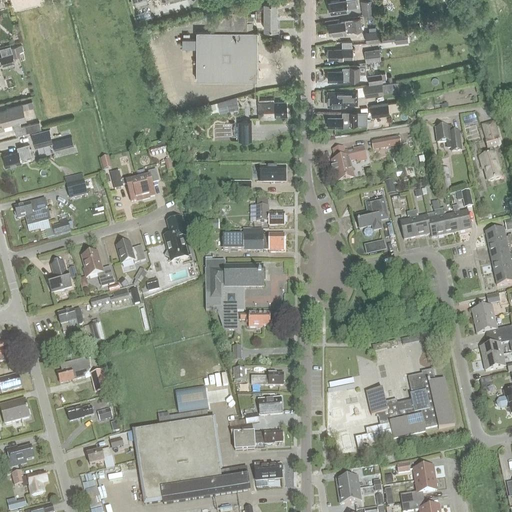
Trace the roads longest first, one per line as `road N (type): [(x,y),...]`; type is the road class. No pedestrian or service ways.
road 1 (residential): [(335,274),(436,254),(480,442)]
road 2 (tertiary): [(335,274),(304,146),(306,0)]
road 3 (tertiary): [(306,479),(307,321),(335,274)]
road 4 (residential): [(74,511),(21,313)]
road 5 (unknown): [(305,68),(261,86),(200,92),(182,76),(176,34)]
road 6 (residential): [(7,260),(164,213)]
road 7 (unknown): [(306,496),(160,511)]
